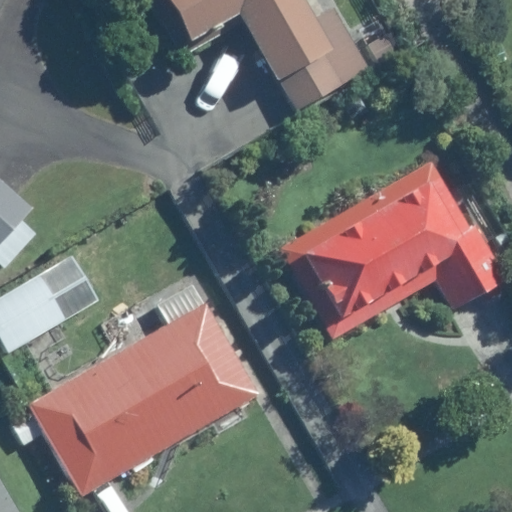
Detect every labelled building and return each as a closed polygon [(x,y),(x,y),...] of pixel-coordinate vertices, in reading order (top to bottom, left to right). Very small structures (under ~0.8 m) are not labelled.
[(155,0),(180,51),(233,25),(263,88),(275,82),(292,115),(367,79),(327,6),(306,17),(297,0),(155,0)] [(497,286),(425,160),(272,246),(329,347),(434,287),(449,313),(497,286)] [(0,236),(29,205),(0,178),(0,236)] [(68,257),(0,293),(0,344),(5,353),(96,304),(90,293),(68,257)] [(253,395),(190,280),(148,303),(163,329),(22,407),(71,495),(253,395)] [(0,511),(15,511),(0,485),(0,511)]
